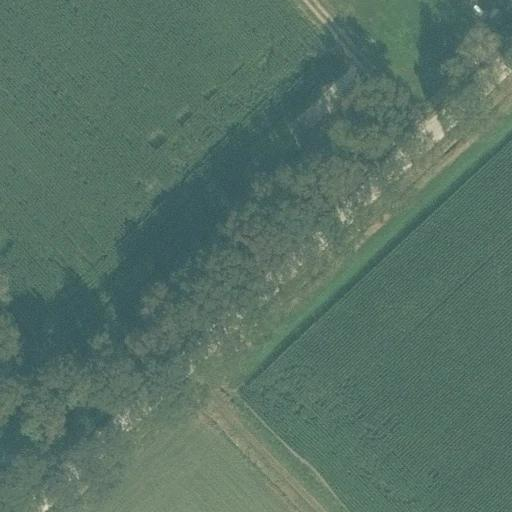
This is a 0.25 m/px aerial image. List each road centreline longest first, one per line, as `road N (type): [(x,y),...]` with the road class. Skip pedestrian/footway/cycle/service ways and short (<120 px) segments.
road 1 (unclassified): [(27,511),(511,58)]
road 2 (track): [(180,368),(316,511)]
